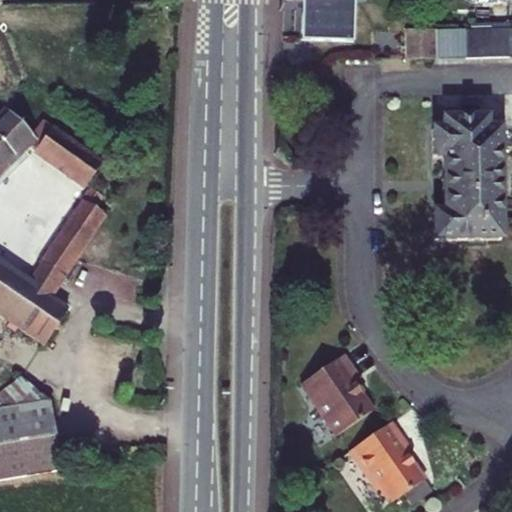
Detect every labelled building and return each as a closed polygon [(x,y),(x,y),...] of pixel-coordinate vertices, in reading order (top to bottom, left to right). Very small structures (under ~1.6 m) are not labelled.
[(287,0),(303,0),(302,41),(354,42),(355,0),(287,0)] [(441,64),(486,64),(501,64),(511,63),(511,33),(440,35),(441,64)] [(414,34),(414,62),(437,62),(438,34),(414,34)] [(0,311),(25,329),(26,334),(32,332),(46,343),(55,329),(61,328),(59,323),(67,309),(51,298),(29,284),(0,264),(0,170),(27,144),(86,185),(102,163),(41,121),(31,134),(6,111),(0,117),(0,311)] [(433,242),(503,240),(500,128),(486,128),(486,118),(430,119),(431,159),(441,159),(441,211),(432,211),(433,242)] [(40,262),(64,278),(105,216),(94,209),(103,196),(91,187),(40,262)] [(51,298),(64,278),(40,262),(29,284),(51,298)] [(343,356),(301,385),(336,437),(373,412),(362,397),(354,385),(358,382),(360,381),(343,356)] [(0,479),(54,471),(43,402),(22,378),(0,394),(0,479)] [(366,394),(358,382),(354,385),(362,397),(366,394)] [(411,456),(390,426),(348,453),(376,494),(380,491),(390,506),(423,483),(407,459),(411,456)]
